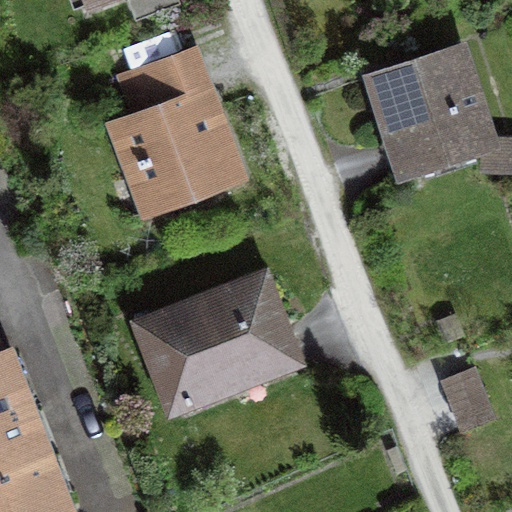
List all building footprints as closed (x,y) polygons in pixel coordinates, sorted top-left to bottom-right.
[(78,0),(83,14),(123,0),(78,0)] [(472,37),(364,65),(402,179),(477,152),(480,173),(511,174),(511,136),(502,136),(472,37)] [(140,110),(104,123),(142,227),(251,188),(201,51),(128,78),(140,110)] [(272,269),(137,318),(171,411),(306,362),(272,269)] [(0,347),(8,345),(0,320),(0,347)] [(0,423),(41,407),(17,347),(0,353),(0,423)] [(0,488),(63,464),(41,407),(0,423),(0,488)] [(0,511),(82,511),(63,464),(0,488),(0,511)] [(376,511),(364,484),(300,511),(376,511)]
